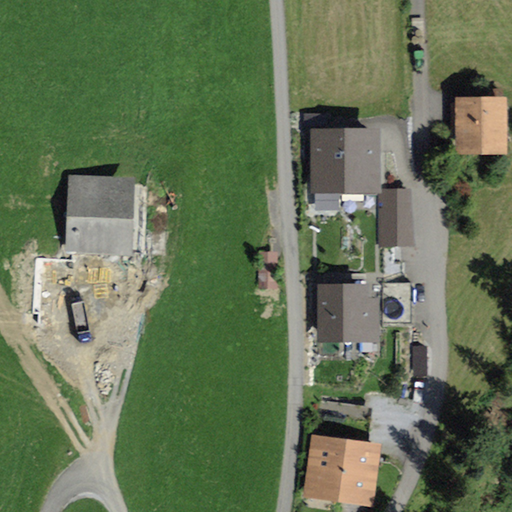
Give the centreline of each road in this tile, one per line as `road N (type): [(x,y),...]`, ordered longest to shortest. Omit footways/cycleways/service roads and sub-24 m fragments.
road 1 (residential): [(277,0),(295,391),(283,511)]
road 2 (track): [(133,305),(95,479)]
